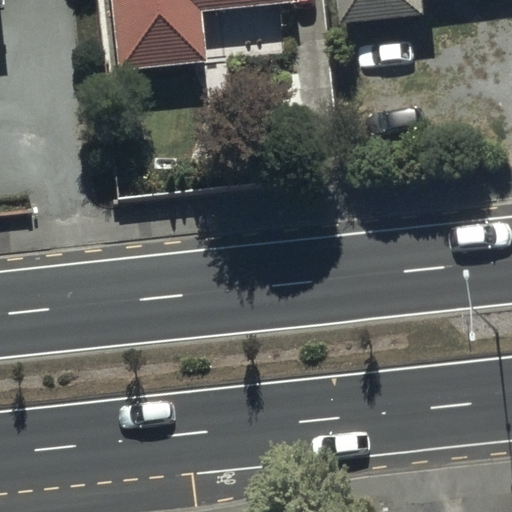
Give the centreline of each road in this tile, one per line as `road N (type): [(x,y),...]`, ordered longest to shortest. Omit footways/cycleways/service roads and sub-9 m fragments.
road 1 (primary): [(0,314),(511,260)]
road 2 (primary): [(511,399),(0,453)]
